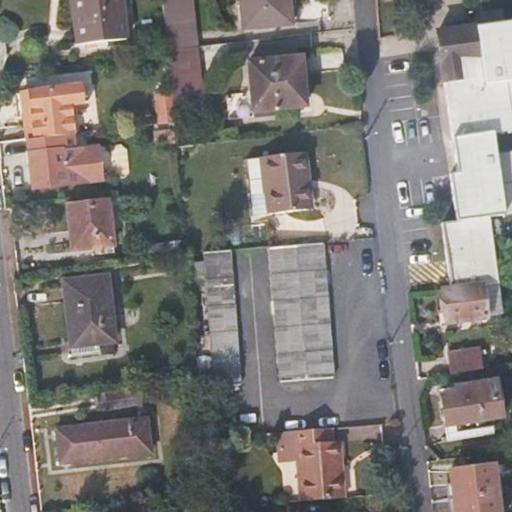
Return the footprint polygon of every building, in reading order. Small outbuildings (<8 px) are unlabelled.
[(120,0),(74,0),(80,45),(125,40),(120,0)] [(199,48),(194,0),(161,0),(167,52),(199,48)] [(241,0),(244,28),(292,24),(289,0),(241,0)] [(498,284),(490,219),(511,216),(511,151),(500,153),(498,135),(511,133),(511,22),(466,29),(433,33),(440,85),(446,85),(458,175),(451,176),(456,222),(442,224),(450,289),(442,290),(442,291),(481,286),(498,284)] [(205,108),(199,48),(167,52),(167,56),(173,123),(175,148),(202,145),(199,108),(205,108)] [(301,59),(251,63),(255,112),(306,107),(301,59)] [(73,135),(69,105),(86,103),(84,87),(21,94),(27,140),(63,136),(73,135)] [(87,182),(83,150),(65,152),(63,136),(27,140),(33,188),(87,182)] [(307,152),(263,157),(269,215),(308,210),(304,171),(309,170),(307,152)] [(313,210),(309,170),(304,171),(308,210),(313,210)] [(113,244),(107,199),(67,204),(73,249),(113,244)] [(333,377),(324,243),(272,248),(281,381),(333,377)] [(240,385),(231,251),(206,254),(216,386),(240,385)] [(115,342),(107,277),(62,282),(70,347),(99,344),(115,342)] [(484,320),(481,286),(442,291),(447,325),(484,320)] [(99,354),(99,344),(70,347),(71,357),(99,354)] [(451,372),(484,368),(481,346),(448,349),(451,372)] [(454,393),(442,394),(448,440),(488,435),(487,423),(501,421),(497,382),(481,384),(480,373),(452,377),(454,393)] [(138,406),(136,389),(99,393),(101,410),(138,406)] [(150,452),(147,420),(104,425),(107,458),(150,452)] [(107,458),(104,425),(58,430),(61,463),(107,458)] [(344,500),(341,445),(333,445),(332,429),(294,432),(299,503),(344,500)] [(497,495),(494,468),(451,474),(454,500),(497,495)] [(499,511),(497,495),(454,500),(455,511),(499,511)]
